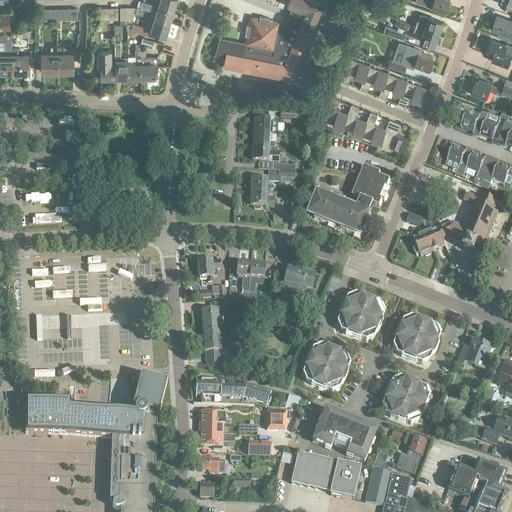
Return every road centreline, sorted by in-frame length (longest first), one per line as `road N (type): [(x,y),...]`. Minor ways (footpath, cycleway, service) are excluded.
road 1 (residential): [(182,504),(167,236)]
road 2 (residential): [(353,262),(260,237),(167,236)]
road 3 (residential): [(173,106),(0,96)]
road 4 (residential): [(167,236),(0,243)]
road 5 (residential): [(41,511),(43,445),(10,445),(9,511)]
road 6 (residential): [(374,269),(432,127)]
road 7 (residential): [(173,106),(229,120),(228,207)]
road 8 (residential): [(432,127),(477,0)]
road 9 (residential): [(173,106),(167,236)]
road 10 (residential): [(353,262),(328,333),(376,357)]
road 11 (residential): [(376,357),(428,373),(460,307)]
